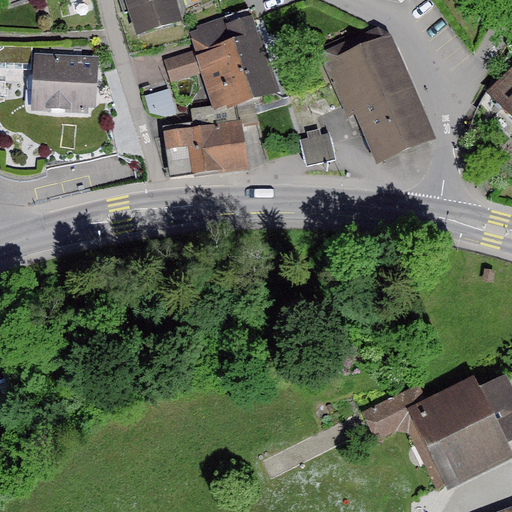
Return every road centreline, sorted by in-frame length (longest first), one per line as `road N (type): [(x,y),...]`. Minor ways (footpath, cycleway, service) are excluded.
road 1 (secondary): [(429,210),(280,193),(115,213),(0,241)]
road 2 (residential): [(446,134),(432,72),(385,18),(335,0)]
road 3 (residential): [(511,20),(446,134)]
